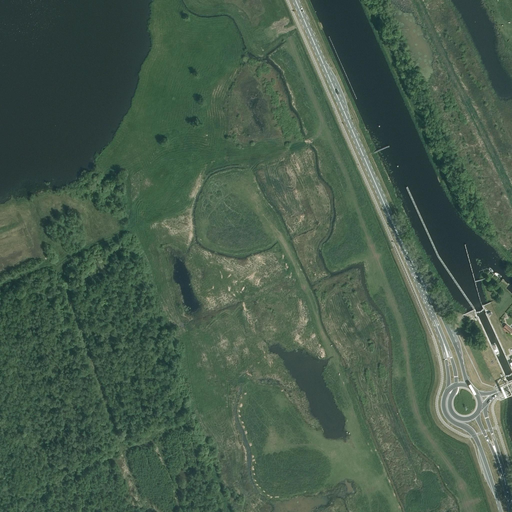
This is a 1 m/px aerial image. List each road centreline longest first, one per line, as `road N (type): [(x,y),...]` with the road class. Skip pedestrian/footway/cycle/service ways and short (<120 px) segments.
road 1 (primary): [(418,275),(295,0)]
road 2 (track): [(511,197),(417,0)]
road 3 (primary): [(448,390),(446,415),(474,435),(500,511)]
road 4 (primary): [(469,386),(418,275)]
